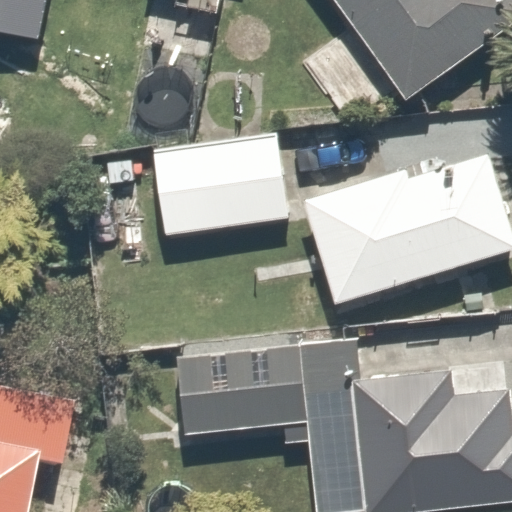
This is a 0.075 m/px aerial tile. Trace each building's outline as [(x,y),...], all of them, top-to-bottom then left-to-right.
[(47,0),(0,0),(0,26),(44,32),(47,0)] [(511,0),(339,0),(410,98),(511,25),(511,0)] [(286,131),(157,148),(168,233),(298,215),(286,131)] [(511,252),(511,217),(492,153),(413,177),(409,165),(305,197),(338,305),(511,252)] [(316,511),(387,511),(511,498),(511,387),(511,384),(452,391),(450,368),(302,385),(316,511)] [(0,511),(29,511),(39,466),(63,472),(77,407),(0,389),(0,511)] [(184,435),(127,441),(133,499),(190,493),(184,435)]
